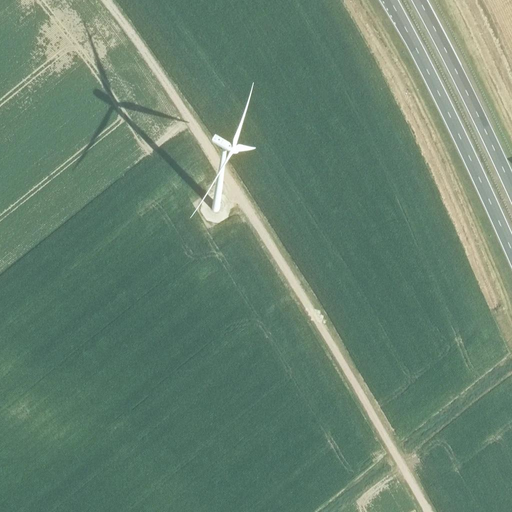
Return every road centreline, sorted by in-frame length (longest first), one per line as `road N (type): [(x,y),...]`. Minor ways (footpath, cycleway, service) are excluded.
road 1 (track): [(428,511),(321,325),(104,0)]
road 2 (trunk): [(389,0),(511,252)]
road 3 (trunk): [(511,189),(418,0)]
